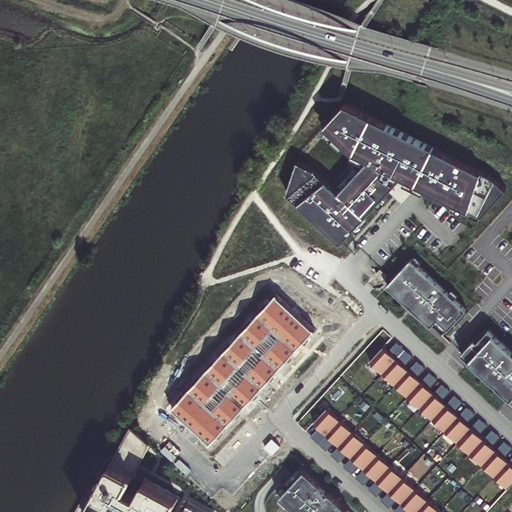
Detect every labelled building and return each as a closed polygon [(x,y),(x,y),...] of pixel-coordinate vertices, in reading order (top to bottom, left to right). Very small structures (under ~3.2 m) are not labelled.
[(404,132),(345,104),(325,124),(352,151),(365,157),(369,159),(362,167),(345,186),(340,192),(315,169),(297,161),(286,193),(341,244),(402,176),(481,217),(507,191),(492,178),(404,132)] [(467,309),(411,258),(387,285),(431,326),(435,322),(446,332),(467,309)] [(386,276),(380,269),(376,273),(383,279),(386,276)] [(317,331),(279,296),(235,343),(175,409),(189,421),(196,428),(199,431),(203,434),(213,444),(238,417),(247,406),(255,398),(302,346),(304,344),(317,331)] [(511,399),(511,350),(487,328),(462,353),(511,399)] [(370,361),(383,373),(395,359),(404,349),(397,341),(388,351),(383,346),(370,361)] [(395,384),(408,370),(403,366),(413,356),(404,349),(395,359),(383,373),(395,384)] [(408,396),(421,381),(417,377),(425,367),(417,360),(408,370),(395,384),(408,396)] [(421,407),(433,393),(429,388),(437,379),(429,372),(421,381),(408,396),(421,407)] [(433,419),(446,404),(441,400),(451,390),(442,383),(433,393),(421,407),(433,419)] [(446,430),(458,416),(454,411),(463,402),(455,394),(446,404),(433,419),(446,430)] [(458,442),(471,427),(466,423),(475,414),(467,406),(458,416),(446,430),(458,442)] [(319,426),(327,433),(341,419),(328,407),(314,422),(317,424),(319,426)] [(471,453),(483,439),(479,434),(487,425),(480,418),(458,442),(471,453)] [(340,445),(353,431),(341,419),(327,433),(335,441),(338,443),(340,445)] [(131,427),(111,463),(133,475),(138,467),(139,465),(140,463),(147,450),(148,448),(150,446),(151,444),(131,427)] [(483,464),(496,450),(491,446),(500,437),(492,429),(483,439),(471,453),(483,464)] [(366,442),(353,431),(340,445),(348,452),(350,454),(352,456),(353,457),(366,442)] [(277,442),(272,438),(265,446),(274,453),(281,446),(277,442)] [(496,477),(508,462),(504,458),(511,448),(504,441),(496,450),(483,464),(496,477)] [(379,454),(366,442),(353,457),(360,464),(362,466),(364,468),(365,469),(379,454)] [(391,465),(379,454),(365,469),(373,476),(375,478),(377,479),(377,480),(391,465)] [(508,488),(511,484),(511,458),(508,462),(496,477),(508,488)] [(133,475),(111,463),(110,462),(108,467),(109,468),(97,489),(96,489),(94,494),(95,494),(86,510),(85,509),(83,511),(171,511),(179,498),(145,481),(145,482),(137,495),(127,488),(133,475)] [(390,492),(403,477),(391,465),(377,480),(385,487),(387,489),(389,491),(390,492)] [(351,511),(352,511),(301,466),(278,491),(299,511),(351,511)] [(416,488),(403,477),(390,492),(397,498),(399,500),(402,502),(403,503),(416,488)] [(416,511),(428,500),(416,488),(403,503),(410,509),(412,511),(413,511),(416,511)] [(440,511),(441,511),(428,500),(416,511),(440,511)]
